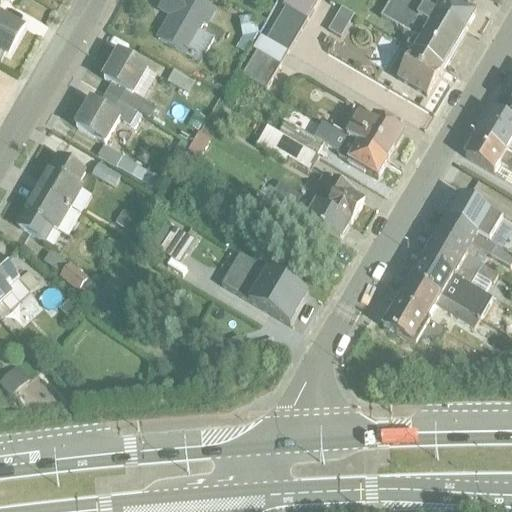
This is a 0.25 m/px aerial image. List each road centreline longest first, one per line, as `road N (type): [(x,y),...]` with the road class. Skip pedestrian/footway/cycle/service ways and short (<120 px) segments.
road 1 (residential): [(511,33),(273,447)]
road 2 (primary): [(273,447),(0,475)]
road 3 (primary): [(239,497),(511,495)]
road 4 (primary): [(511,441),(273,447)]
road 5 (residential): [(88,0),(0,149)]
road 6 (primary): [(105,511),(239,497)]
